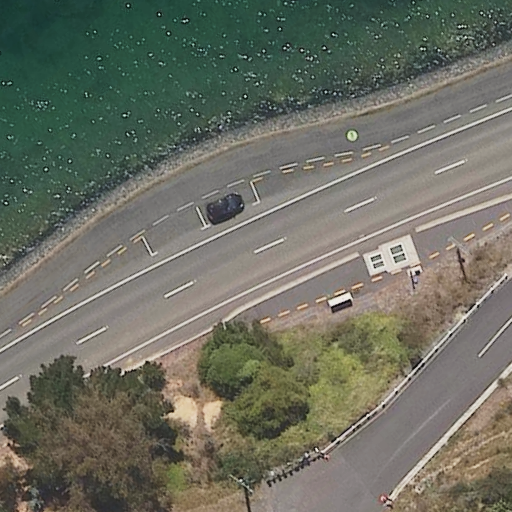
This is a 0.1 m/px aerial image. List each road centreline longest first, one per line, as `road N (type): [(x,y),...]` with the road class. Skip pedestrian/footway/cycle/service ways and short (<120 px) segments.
road 1 (secondary): [(511,142),(294,230),(0,385)]
road 2 (residential): [(511,319),(382,454),(349,511)]
